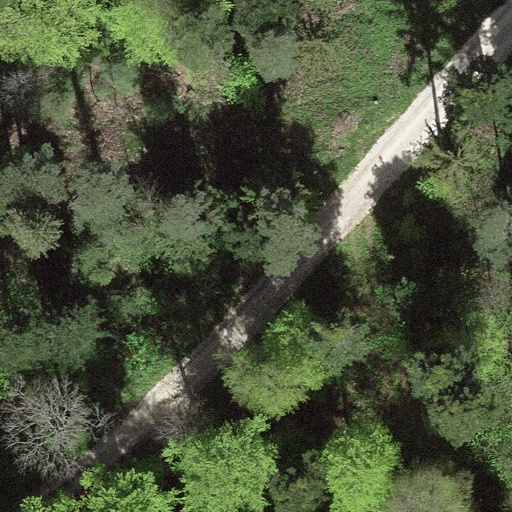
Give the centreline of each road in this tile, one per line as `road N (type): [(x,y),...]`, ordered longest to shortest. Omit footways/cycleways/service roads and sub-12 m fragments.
road 1 (track): [(0,458),(484,86),(511,50)]
road 2 (track): [(484,86),(511,231)]
